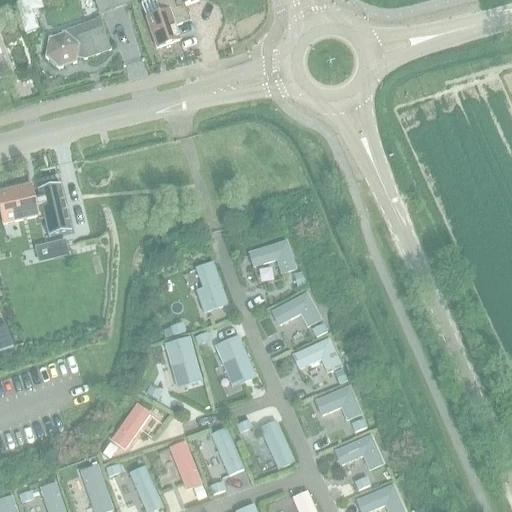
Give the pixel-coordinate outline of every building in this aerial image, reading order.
[(133,2),(132,0),(93,0),(98,13),(133,2)] [(181,24),(179,17),(178,16),(178,13),(175,14),(174,10),(169,12),(164,0),(156,0),(155,0),(160,14),(146,19),(156,49),(179,41),(174,27),(181,24)] [(155,0),(156,0),(164,0),(169,12),(174,10),(175,14),(178,13),(178,16),(187,13),(184,6),(198,1),(197,0),(155,0)] [(111,52),(105,33),(102,26),(78,35),(73,39),(64,32),(49,38),(45,59),(59,69),(77,63),(78,59),(86,60),(111,52)] [(0,207),(3,222),(30,216),(31,221),(39,219),(44,245),(66,240),(53,186),(33,191),(31,183),(0,190),(0,207)] [(296,271),(286,242),(248,254),(253,270),(276,263),(281,276),(296,271)] [(203,314),(228,305),(213,262),(195,269),(201,289),(195,291),(203,313),(203,314)] [(0,293),(6,314),(35,306),(28,285),(0,293)] [(307,294),(271,314),(278,328),(300,316),(308,329),(321,322),(307,294)] [(201,382),(190,337),(165,345),(170,369),(178,366),(183,387),(201,382)] [(239,386),(256,379),(238,337),(215,348),(224,370),(230,366),(239,386)] [(329,340),(292,357),(298,372),(321,361),(327,376),(342,368),(329,340)] [(350,388),(315,403),(320,418),(341,410),(346,423),(362,416),(350,388)] [(125,452),(150,415),(137,404),(111,442),(125,452)] [(259,429),(278,471),(294,464),(275,422),(259,429)] [(226,429),(211,436),(228,479),(244,471),(226,429)] [(371,437),(334,453),(340,467),(363,458),(368,473),(384,466),(371,437)] [(186,493),(202,486),(185,443),(169,449),(186,493)] [(113,511),(98,467),(80,473),(93,511),(113,511)] [(144,467),(129,474),(145,511),(153,511),(162,508),(144,467)] [(64,511),(56,484),(39,489),(46,511),(64,511)] [(403,511),(394,486),(356,502),(359,511),(373,511),(385,507),(387,511),(403,511)] [(315,511),(308,493),(292,499),(297,511),(315,511)] [(17,511),(12,496),(0,500),(0,511),(17,511)]
